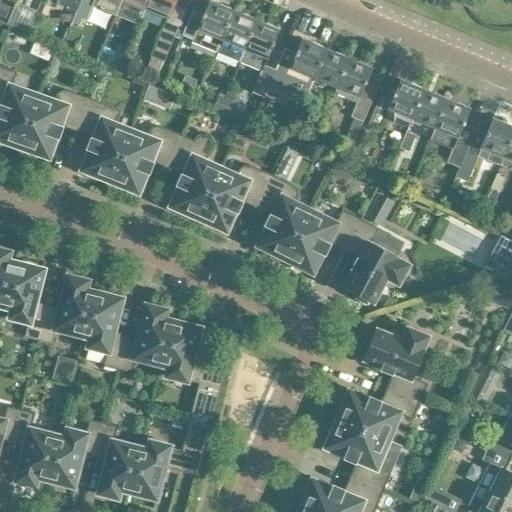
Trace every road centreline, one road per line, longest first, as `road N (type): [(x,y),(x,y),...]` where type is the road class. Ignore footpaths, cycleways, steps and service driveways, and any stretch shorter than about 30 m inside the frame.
road 1 (residential): [(257,511),(319,368),(309,333),(0,198)]
road 2 (residential): [(511,78),(319,0)]
